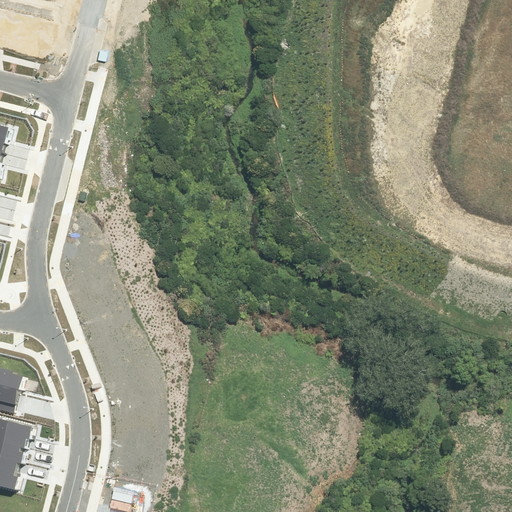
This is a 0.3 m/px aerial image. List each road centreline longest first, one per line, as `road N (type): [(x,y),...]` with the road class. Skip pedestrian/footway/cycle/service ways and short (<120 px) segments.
road 1 (unknown): [(434,0),(406,97),(409,161),(421,199),(452,227),(511,250)]
road 2 (residential): [(68,101),(35,251),(50,332)]
road 3 (residential): [(50,332),(82,425),(66,511)]
